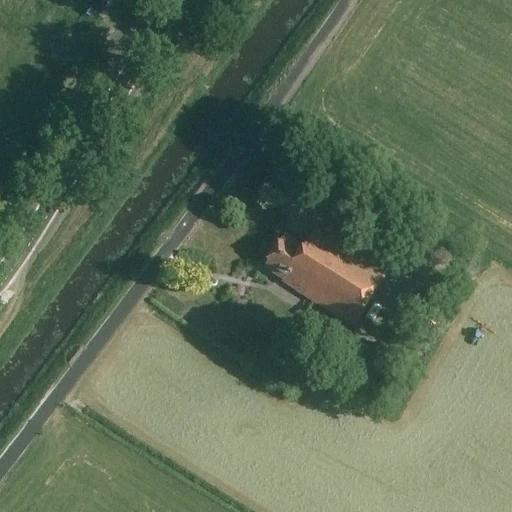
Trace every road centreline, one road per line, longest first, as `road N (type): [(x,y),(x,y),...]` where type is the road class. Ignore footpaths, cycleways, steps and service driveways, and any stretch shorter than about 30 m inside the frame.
road 1 (unclassified): [(0,478),(350,0)]
road 2 (tertiary): [(0,279),(176,0)]
